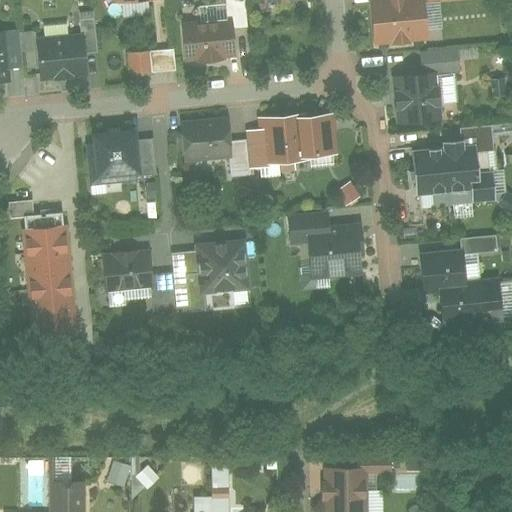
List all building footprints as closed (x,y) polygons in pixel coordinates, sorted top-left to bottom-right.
[(367,0),(371,40),(389,38),(389,41),(408,39),(407,36),(426,35),(422,0),(367,0)] [(436,30),(445,29),(443,1),(434,1),(436,30)] [(180,19),(185,65),(202,64),(202,66),(219,64),(219,62),(235,60),(231,14),(180,19)] [(33,41),(37,82),(54,81),(54,82),(71,80),(71,79),(88,77),(84,36),(33,41)] [(129,52),(131,75),(178,72),(177,49),(129,52)] [(430,66),(390,70),(391,86),(389,86),(390,103),(393,103),(394,119),(434,116),(433,99),(435,99),(433,82),(431,83),(430,66)] [(302,117),(302,114),(258,119),(259,129),(247,131),(251,168),(263,167),(263,168),(307,163),(307,161),(337,158),(333,114),(302,117)] [(232,160),(228,120),(179,125),(183,165),(232,160)] [(135,132),(89,137),(94,188),(141,183),(135,132)] [(476,143),(412,149),(416,195),(481,189),(476,143)] [(355,182),(338,189),(346,206),(362,198),(355,182)] [(357,227),(332,229),(330,212),(286,216),(289,248),(305,246),(309,283),(358,278),(357,259),(361,259),(357,227)] [(78,356),(63,216),(21,220),(36,361),(78,356)] [(251,292),(246,240),(193,245),(198,298),(251,292)] [(467,249),(420,252),(423,289),(440,288),(470,285),(467,249)] [(155,291),(150,250),(98,255),(102,297),(155,291)] [(487,284),(470,285),(440,288),(443,320),(490,317),(487,284)] [(215,463),(215,495),(196,496),(196,511),(230,511),(231,463),(215,463)] [(139,475),(150,486),(160,476),(150,465),(139,475)] [(324,472),(324,511),(365,511),(366,471),(324,472)]
